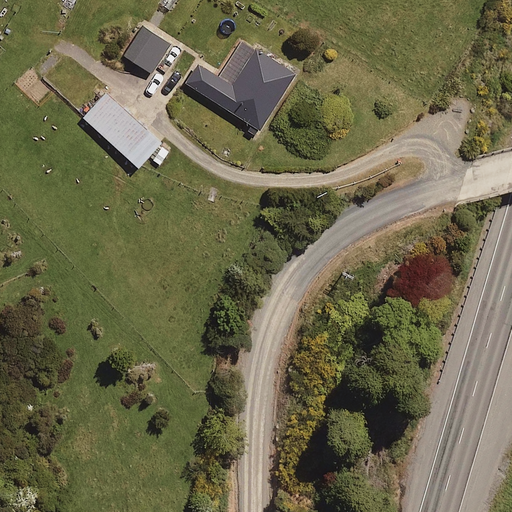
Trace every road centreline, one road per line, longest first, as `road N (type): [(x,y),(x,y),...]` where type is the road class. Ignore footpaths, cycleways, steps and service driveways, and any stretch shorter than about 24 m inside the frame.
road 1 (unclassified): [(257,511),(259,385),(291,280),(321,248),(382,209),(511,166)]
road 2 (trunk): [(439,511),(511,262)]
